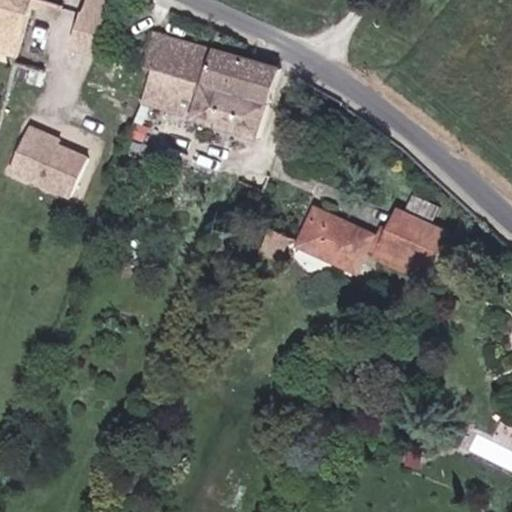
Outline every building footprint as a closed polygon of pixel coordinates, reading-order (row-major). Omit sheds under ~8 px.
[(0,0),(0,53),(12,57),(30,0),(0,0)] [(85,0),(59,78),(87,86),(100,49),(115,0),(85,0)] [(223,85),(271,99),(281,68),(151,31),(142,62),(152,65),(223,85)] [(223,85),(152,65),(139,104),(212,124),(223,85)] [(257,137),(271,99),(223,85),(212,124),(257,137)] [(28,129),(10,173),(71,198),(87,159),(57,146),(42,141),(44,136),(28,129)] [(58,142),(44,136),(42,141),(57,146),(58,142)] [(432,272),(450,229),(401,208),(386,244),(409,254),(406,261),(432,272)] [(321,210),(306,243),(361,269),(376,234),(321,210)] [(274,226),(265,245),(287,254),(295,236),(274,226)] [(381,259),(429,279),(432,272),(406,261),(409,254),(386,244),(381,259)]
